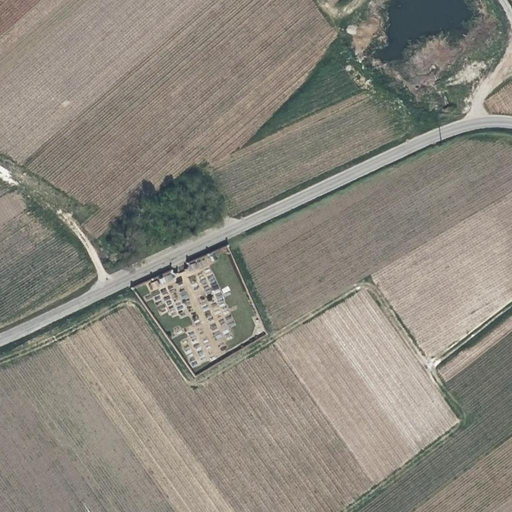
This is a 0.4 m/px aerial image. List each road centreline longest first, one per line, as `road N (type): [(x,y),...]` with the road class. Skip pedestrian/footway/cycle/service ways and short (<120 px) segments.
road 1 (track): [(347,511),(457,425),(458,413),(371,288),(356,286),(197,385),(133,302),(114,302),(0,360)]
road 2 (unclassified): [(0,339),(377,159),(479,119),(511,121)]
road 3 (track): [(111,286),(53,201),(0,168)]
